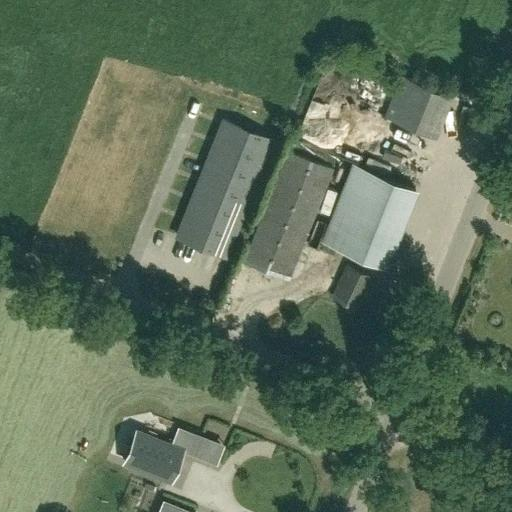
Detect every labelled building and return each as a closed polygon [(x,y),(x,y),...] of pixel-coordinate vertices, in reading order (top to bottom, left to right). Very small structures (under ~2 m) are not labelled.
[(397,111),(401,81),(385,79),(381,109),(397,111)] [(343,141),(352,116),(315,104),(307,129),(343,141)] [(225,254),(272,137),(224,119),(177,235),(225,254)] [(356,147),(378,149),(379,137),(358,135),(356,147)] [(289,279),(333,167),(288,150),(243,262),(289,279)] [(384,265),(415,187),(352,162),(321,240),(384,265)] [(359,309),(374,275),(348,263),(333,296),(359,309)] [(450,426),(457,411),(445,406),(438,422),(450,426)] [(136,430),(124,460),(171,478),(182,449),(195,454),(203,436),(178,426),(171,444),(136,430)] [(163,499),(157,511),(195,511),(196,511),(163,499)]
